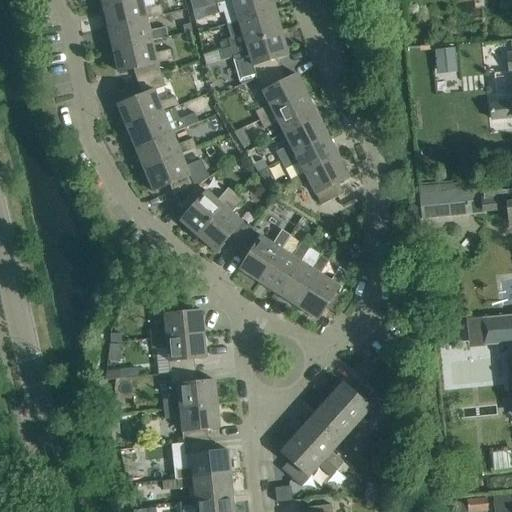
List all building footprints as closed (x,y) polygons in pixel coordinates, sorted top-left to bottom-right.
[(142,0),(127,0),(103,6),(108,28),(147,19),(162,15),(160,6),(145,9),(142,0)] [(272,0),(231,0),(217,4),(220,14),(225,12),(228,25),(276,11),(272,0)] [(196,21),(204,18),(201,9),(193,11),(196,21)] [(276,11),(228,25),(232,37),(228,39),(228,41),(230,48),(282,33),(276,11)] [(150,31),(147,19),(108,28),(114,50),(152,42),(168,38),(165,28),(150,31)] [(183,26),(185,33),(193,32),(191,24),(183,26)] [(289,55),(282,33),(230,48),(242,86),(258,79),(281,70),(276,59),(289,55)] [(230,48),(228,41),(220,43),(222,51),(230,48)] [(155,53),(152,42),(114,50),(119,73),(133,69),(138,82),(161,75),(157,63),(173,60),(170,50),(155,53)] [(453,49),(435,51),(437,70),(454,68),(453,49)] [(511,55),(509,55),(510,72),(511,71),(511,100),(490,103),(492,120),(511,117),(511,55)] [(281,70),(258,79),(263,92),(269,104),(255,112),(260,120),(308,95),(297,75),(285,81),(281,70)] [(161,75),(138,82),(142,96),(118,106),(127,128),(179,106),(175,97),(169,84),(164,86),(161,75)] [(318,116),(308,95),(260,120),(264,129),(278,122),(284,133),(318,116)] [(179,106),(127,128),(136,148),(187,126),(197,122),(194,114),(169,124),(164,112),(179,106)] [(318,116),(284,133),(290,145),(276,152),(280,161),(329,136),(318,116)] [(188,127),(187,126),(136,148),(144,170),(196,148),(193,139),(178,145),(173,133),(188,127)] [(234,133),(243,146),(250,143),(243,129),(234,133)] [(339,156),(329,136),(280,161),(285,169),(299,162),(305,173),(305,174),(339,156)] [(174,196),(177,199),(197,185),(209,177),(205,169),(201,160),(187,166),(182,154),(196,148),(144,170),(153,191),(170,184),(174,196)] [(305,174),(305,173),(291,181),(295,190),(309,182),(321,205),(344,194),(338,183),(350,177),(339,156),(305,174)] [(263,160),(254,164),(259,172),(267,168),(263,160)] [(511,187),(511,179),(482,182),(482,181),(422,187),(423,195),(422,195),(424,220),(511,211),(511,220),(511,187)] [(205,193),(197,185),(177,199),(180,204),(190,212),(181,222),(198,237),(235,195),(227,188),(217,201),(206,192),(205,193)] [(242,201),(235,195),(198,237),(216,253),(226,241),(237,249),(251,230),(231,213),(242,201)] [(251,230),(237,249),(248,258),(240,270),(260,283),(282,249),(290,236),(281,231),(273,243),(251,230)] [(292,256),(282,249),(260,283),(279,295),(301,261),(309,248),(300,243),(292,256)] [(311,268),(301,261),(279,295),(298,307),(319,273),(327,261),(319,256),(311,268)] [(319,273),(298,307),(318,320),(326,308),(336,314),(350,293),(339,286),(347,273),(339,267),(330,280),(319,273)] [(150,339),(205,334),(203,311),(190,312),(188,300),(163,303),(165,329),(150,330),(150,339)] [(483,345),(511,342),(511,316),(481,319),(483,345)] [(207,358),(205,334),(150,339),(151,349),(167,347),(170,373),(196,370),(194,359),(207,358)] [(138,368),(122,369),(122,377),(138,376),(138,368)] [(196,370),(170,373),(171,386),(177,385),(178,399),(163,400),(164,409),(218,404),(216,381),(197,383),(196,370)] [(343,383),(328,400),(368,435),(374,428),(362,417),(379,399),(361,382),(353,392),(343,383)] [(328,400),(312,417),(340,442),(349,432),(361,443),(368,435),(328,400)] [(221,427),(218,404),(164,409),(165,419),(181,417),(183,442),(209,440),(208,429),(221,427)] [(340,442),(312,417),(297,434),(337,470),(344,463),(332,452),(340,442)] [(337,470),(297,434),(281,451),(291,460),(283,469),(301,486),(319,467),(331,477),(337,470)] [(209,440),(183,442),(185,455),(191,454),(192,468),(176,470),(177,479),(231,473),(229,451),(210,453),(209,440)] [(231,473),(177,479),(162,480),(163,490),(194,487),(196,500),(234,496),(231,473)] [(290,487),(275,489),(275,490),(276,503),(291,501),(290,487)] [(495,496),(494,496),(495,511),(511,511),(510,495),(495,496)] [(235,511),(234,496),(196,500),(196,511),(235,511)] [(488,499),(467,501),(468,511),(479,511),(486,511),(489,511),(488,499)]
